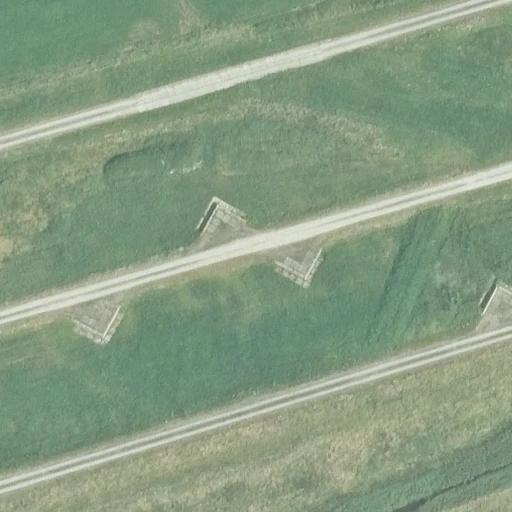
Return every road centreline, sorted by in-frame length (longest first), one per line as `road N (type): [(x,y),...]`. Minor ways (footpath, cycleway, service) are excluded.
road 1 (unknown): [(511,331),(0,486)]
road 2 (unknown): [(0,322),(511,176)]
